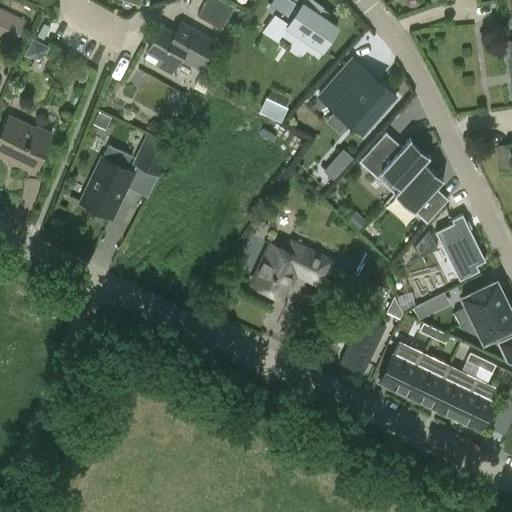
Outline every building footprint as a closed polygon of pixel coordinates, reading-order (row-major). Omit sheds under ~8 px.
[(234,7),(221,0),(205,0),(197,16),(220,30),(234,7)] [(320,6),(310,0),(304,0),(299,7),(288,0),(272,0),(266,10),(275,15),(264,31),(279,41),(278,42),(287,48),(288,47),(300,54),(305,46),(318,55),(336,27),(325,19),(315,13),(320,6)] [(0,7),(0,35),(15,43),(26,20),(0,7)] [(175,34),(161,26),(146,52),(160,59),(156,66),(170,75),(180,58),(199,69),(214,42),(181,23),(175,34)] [(43,26),(37,38),(43,41),(50,29),(43,26)] [(352,56),(316,96),(362,137),(398,97),(381,82),(378,85),(366,74),(369,71),(352,56)] [(266,100),(261,110),(279,119),(285,108),(266,100)] [(51,136),(9,116),(0,134),(0,156),(33,172),(51,136)] [(147,132),(132,164),(159,177),(174,144),(147,132)] [(394,194),(424,161),(429,156),(409,138),(402,146),(401,147),(385,133),(358,162),(394,194)] [(511,142),(508,143),(508,144),(495,146),(500,176),(511,174),(511,142)] [(133,173),(125,169),(132,156),(109,145),(102,158),(101,157),(79,202),(112,218),(133,173)] [(434,187),(435,186),(443,178),(424,161),(394,194),(426,223),(447,199),(434,187)] [(331,162),(324,170),(334,179),(341,170),(331,162)] [(452,222),(434,231),(458,280),(477,270),(475,265),(484,260),(461,213),(451,219),(452,222)] [(287,254),(270,246),(253,283),(281,297),(287,282),(290,283),(295,273),(319,284),(330,262),(292,244),(287,254)] [(461,296),(471,319),(506,302),(495,280),(461,296)] [(511,326),(511,314),(506,302),(471,319),(482,341),(511,326)] [(362,314),(338,362),(362,373),(385,325),(362,314)] [(431,336),(435,328),(422,322),(418,330),(431,336)] [(448,335),(435,328),(431,336),(444,343),(448,335)] [(379,382),(403,394),(404,392),(423,352),(398,340),(378,381),(379,382)] [(511,348),(501,354),(505,362),(511,365),(511,348)] [(429,406),(429,404),(448,364),(423,352),(404,392),(403,394),(429,406)] [(465,360),(478,367),(482,358),(469,352),(465,360)] [(482,358),(478,367),(491,373),(495,364),(482,358)] [(429,404),(429,406),(454,418),(455,416),(474,376),(448,364),(429,404)] [(455,416),(454,418),(479,430),(499,389),(474,376),(455,416)]
